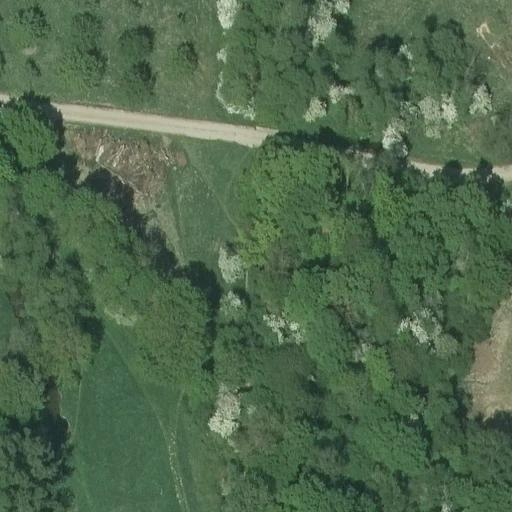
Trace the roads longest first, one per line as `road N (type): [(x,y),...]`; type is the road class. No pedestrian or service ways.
road 1 (track): [(183,511),(174,466),(190,290),(164,128)]
road 2 (track): [(164,128),(442,169),(511,167)]
road 3 (track): [(0,104),(164,128)]
